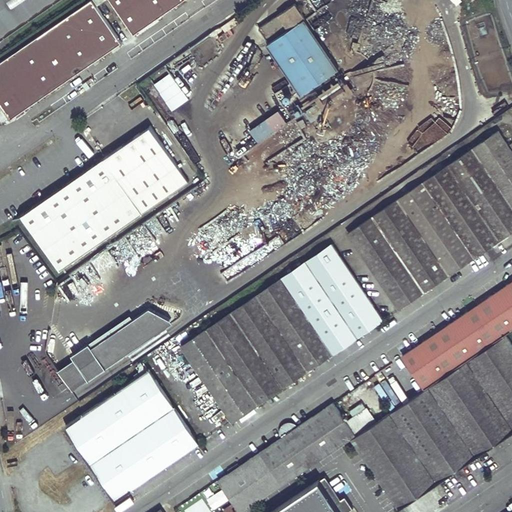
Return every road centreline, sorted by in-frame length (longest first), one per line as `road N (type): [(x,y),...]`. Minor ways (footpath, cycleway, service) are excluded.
road 1 (residential): [(511,264),(136,511)]
road 2 (residential): [(0,161),(244,0)]
